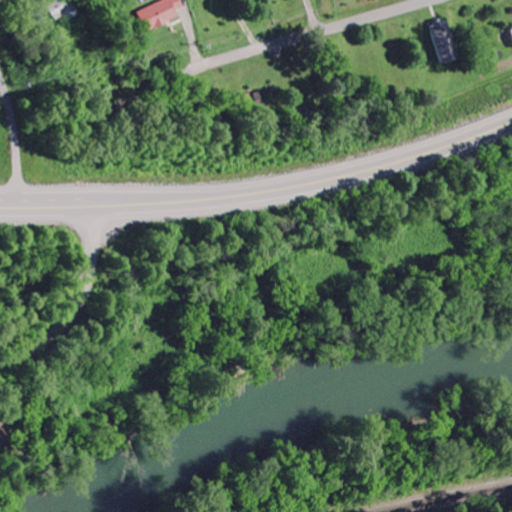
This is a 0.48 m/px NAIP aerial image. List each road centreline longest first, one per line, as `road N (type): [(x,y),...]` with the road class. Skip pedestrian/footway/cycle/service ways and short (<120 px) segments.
road 1 (trunk): [(511,114),(457,140),(282,187),(218,198),(0,207)]
road 2 (residential): [(420,0),(181,75)]
road 3 (residential): [(0,362),(44,336),(72,301),(88,205)]
road 4 (residential): [(21,207),(0,74)]
